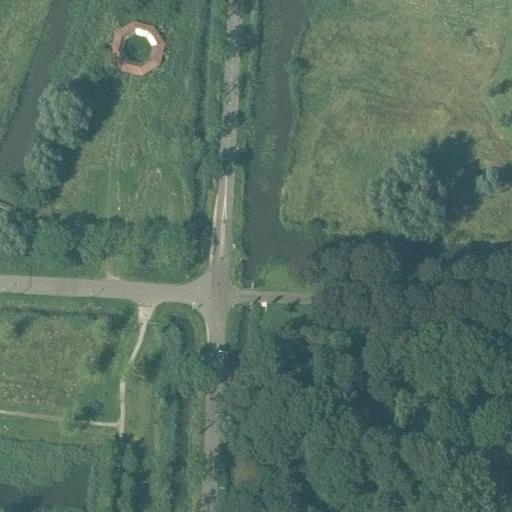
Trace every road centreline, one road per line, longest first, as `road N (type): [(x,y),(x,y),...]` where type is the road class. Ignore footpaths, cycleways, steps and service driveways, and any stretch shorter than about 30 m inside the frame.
road 1 (unclassified): [(218,296),(208,511)]
road 2 (track): [(117,291),(118,259),(104,239),(51,210),(21,216),(0,207)]
